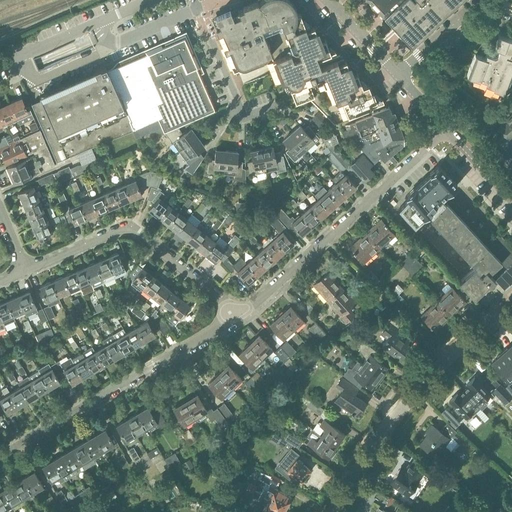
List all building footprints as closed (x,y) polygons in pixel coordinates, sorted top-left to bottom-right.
[(293,8),(291,3),(287,0),(262,0),(260,3),(257,2),(243,7),(244,9),(239,11),(239,10),(238,11),(238,10),(231,12),(230,10),(216,16),(217,19),(213,20),(217,28),(216,28),(218,34),(219,33),(225,46),(223,47),(233,70),(270,54),(281,83),(287,81),(296,103),(309,98),(334,123),(384,104),(382,99),(381,100),(380,97),(375,92),(372,93),(368,84),(367,85),(366,82),(361,77),(359,78),(357,73),(356,73),(355,70),(350,65),(348,66),(346,61),(345,62),(343,58),(341,58),(340,54),(337,55),(334,48),(329,43),(327,44),(325,39),(324,39),(323,36),(318,32),(316,32),(314,27),(312,28),(311,25),(310,25),(309,22),(304,17),(302,18),(300,13),(298,14),(295,7),(293,8)] [(369,0),(383,15),(398,0),(369,0)] [(400,0),(384,15),(412,44),(459,0),(400,0)] [(511,39),(499,35),(495,47),(499,49),(497,55),(494,56),(487,53),(485,57),(475,54),(467,75),(479,80),(480,79),(486,81),(485,84),(493,87),(493,88),(505,93),(511,74),(511,39)] [(216,111),(184,38),(108,71),(106,67),(40,95),(41,99),(31,103),(57,161),(105,142),(106,142),(132,131),(136,138),(139,137),(155,130),(164,134),(165,133),(179,127),(216,111)] [(21,99),(10,104),(16,117),(17,120),(18,120),(32,114),(29,106),(25,108),(21,99)] [(10,104),(0,108),(0,110),(6,123),(7,125),(18,120),(17,120),(16,117),(10,104)] [(349,139),(398,122),(394,113),(391,114),(389,107),(371,113),(372,114),(355,120),(356,122),(349,124),(351,129),(342,132),(345,142),(350,140),(349,139)] [(321,127),(327,120),(319,112),(312,119),(321,127)] [(511,114),(498,127),(509,139),(511,136),(511,114)] [(29,125),(32,132),(38,129),(36,122),(29,125)] [(349,139),(350,140),(359,150),(362,153),(364,152),(374,163),(380,157),(384,162),(405,143),(398,122),(349,139)] [(307,133),(300,125),(292,132),(308,149),(320,139),(311,129),(307,133)] [(197,137),(191,129),(183,135),(179,127),(165,133),(178,151),(197,137)] [(329,148),(334,146),(339,144),(336,135),(334,135),(331,127),(317,132),(329,148)] [(8,145),(5,138),(0,140),(0,149),(7,165),(36,152),(35,151),(46,146),(41,130),(20,139),(14,142),(8,145)] [(294,161),(308,149),(292,132),(283,140),(290,148),(286,152),(294,161)] [(14,142),(20,139),(18,133),(12,136),(14,142)] [(118,149),(121,148),(135,142),(131,133),(109,142),(116,159),(121,157),(118,149)] [(8,145),(14,142),(10,135),(5,137),(5,138),(8,145)] [(192,174),(202,160),(196,153),(204,147),(197,137),(178,151),(189,165),(184,168),(192,174)] [(14,183),(32,176),(55,166),(47,147),(46,146),(35,151),(36,152),(37,155),(8,167),(14,183)] [(344,166),(345,166),(349,162),(339,152),(334,146),(329,148),(331,151),(331,152),(344,166)] [(262,149),(268,172),(277,170),(277,172),(286,170),(283,156),(282,156),(281,151),(274,153),(273,147),(262,149)] [(250,175),(268,172),(262,149),(251,151),(253,161),(247,163),(250,175)] [(88,150),(77,154),(84,171),(95,167),(88,150)] [(225,174),(227,151),(216,150),(215,160),(209,159),(207,172),(225,174)] [(364,180),(373,172),(369,168),(372,165),(362,154),(362,153),(359,150),(352,155),(356,159),(350,164),(364,180)] [(227,151),(225,174),(235,175),(234,178),(246,182),(245,171),(242,171),(243,163),(237,162),(238,152),(227,151)] [(342,171),(345,168),(344,166),(331,152),(327,156),(340,171),(341,171),(342,171)] [(323,169),(318,164),(312,169),(317,175),(323,169)] [(69,166),(58,171),(61,179),(72,174),(69,166)] [(429,212),(432,215),(445,203),(442,199),(448,194),(457,185),(439,166),(430,174),(415,188),(406,197),(408,200),(399,208),(414,224),(424,216),(429,212)] [(151,187),(147,199),(157,174),(149,171),(133,179),(134,181),(123,186),(130,201),(141,196),(139,190),(145,187),(146,185),(151,187)] [(345,175),(342,171),(341,171),(340,171),(332,179),(336,183),(347,195),(356,187),(345,175)] [(40,186),(55,180),(53,174),(38,180),(40,186)] [(148,210),(158,218),(168,204),(163,200),(166,196),(160,191),(161,190),(158,187),(162,176),(157,174),(147,199),(152,201),(154,203),(148,210)] [(190,178),(186,184),(192,188),(195,183),(190,178)] [(72,185),(76,195),(81,193),(76,182),(71,184),(72,185)] [(338,203),(347,195),(336,183),(327,191),(338,203)] [(119,205),(130,201),(123,186),(112,191),(119,205)] [(24,205),(39,198),(34,187),(19,193),(24,205)] [(61,206),(62,206),(67,204),(61,189),(55,192),(61,206)] [(108,210),(119,205),(112,191),(101,195),(108,210)] [(178,200),(183,194),(179,191),(175,197),(178,200)] [(303,200),(307,196),(302,191),(298,194),(303,200)] [(329,211),(338,203),(327,191),(318,199),(329,211)] [(97,215),(108,210),(101,195),(91,200),(97,215)] [(202,202),(206,205),(210,201),(205,197),(202,202)] [(43,209),(39,198),(24,205),(28,216),(43,209)] [(188,207),(192,201),(188,198),(184,204),(188,207)] [(289,202),(294,208),(298,204),(293,199),(289,202)] [(320,219),(329,211),(318,199),(309,207),(320,219)] [(86,220),(97,215),(91,200),(80,205),(86,220)] [(168,204),(158,218),(167,225),(178,212),(181,208),(172,200),(168,204)] [(487,246),(446,202),(445,203),(432,215),(430,217),(471,262),(474,260),(479,265),(475,269),(475,268),(459,281),(474,298),(489,284),(489,285),(495,280),(504,290),(511,283),(511,249),(499,235),(487,246)] [(75,224),(86,220),(80,205),(69,210),(75,224)] [(33,227),(51,219),(47,207),(43,209),(28,216),(33,227)] [(311,227),(320,219),(309,207),(300,215),(311,227)] [(281,208),(275,213),(285,223),(290,218),(281,208)] [(167,225),(177,232),(187,219),(178,212),(167,225)] [(273,239),(284,252),(293,243),(283,232),(287,229),(272,212),(266,218),(277,230),(279,234),(273,239)] [(207,222),(211,216),(207,213),(203,219),(207,222)] [(68,225),(63,214),(51,219),(33,227),(38,238),(40,242),(49,239),(47,234),(53,231),(50,225),(59,221),(62,227),(68,225)] [(290,218),(285,223),(292,232),(296,228),(302,236),(311,227),(300,215),(295,219),(292,216),(290,218)] [(177,232),(186,240),(196,227),(193,224),(187,219),(177,232)] [(216,230),(222,222),(218,219),(212,227),(216,230)] [(367,235),(379,249),(395,235),(381,220),(373,228),(372,228),(373,229),(367,235)] [(186,240),(196,247),(206,234),(209,230),(199,223),(196,227),(186,240)] [(258,230),(263,236),(267,232),(262,226),(258,230)] [(196,247),(205,254),(208,251),(215,242),(208,236),(206,234),(196,247)] [(409,250),(415,244),(406,234),(400,239),(409,250)] [(208,251),(205,254),(215,262),(219,257),(223,260),(232,248),(240,239),(238,237),(235,235),(227,245),(224,248),(215,242),(208,251)] [(249,238),(254,244),(258,240),(253,235),(249,238)] [(364,263),(379,249),(367,235),(361,241),(359,239),(359,240),(351,247),(350,248),(364,263)] [(275,260),(284,252),(273,239),(271,237),(262,245),(264,247),(264,248),(275,260)] [(456,278),(460,274),(429,240),(424,244),(456,278)] [(240,246),(245,252),(249,248),(244,242),(240,246)] [(266,268),(275,260),(264,248),(255,255),(266,268)] [(118,253),(106,258),(113,273),(115,278),(127,273),(118,253)] [(406,270),(416,259),(411,254),(401,264),(406,270)] [(257,276),(266,268),(255,255),(246,264),(257,276)] [(106,258),(95,263),(102,278),(104,283),(115,278),(113,273),(106,258)] [(231,271),(235,267),(227,258),(223,262),(231,271)] [(416,259),(406,270),(413,276),(423,266),(416,259)] [(95,263),(84,268),(91,283),(93,287),(104,283),(102,278),(95,263)] [(248,284),(257,276),(246,264),(238,272),(248,284)] [(80,287),(91,283),(84,268),(74,272),(80,287)] [(142,288),(152,275),(142,268),(132,281),(142,288)] [(364,276),(374,286),(380,280),(370,270),(364,276)] [(69,292),(80,287),(74,272),(63,277),(69,292)] [(328,301),(342,288),(336,282),(337,281),(337,280),(329,272),(330,272),(329,272),(314,285),(328,301)] [(151,296),(161,283),(152,275),(142,288),(151,296)] [(63,277),(51,282),(58,297),(69,292),(63,277)] [(49,306),(50,306),(60,302),(58,297),(51,282),(40,287),(47,302),(49,306)] [(161,303),(171,290),(161,283),(151,296),(161,303)] [(398,284),(391,292),(396,296),(403,289),(398,284)] [(465,304),(466,303),(449,284),(447,284),(442,288),(442,289),(446,293),(437,302),(449,316),(456,310),(457,311),(458,311),(457,311),(465,304)] [(342,288),(328,301),(341,316),(339,318),(345,324),(355,315),(354,315),(349,309),(357,302),(349,294),(349,293),(347,295),(342,288)] [(171,311),(181,298),(171,290),(161,303),(171,311)] [(29,291),(18,296),(24,312),(26,316),(37,311),(35,307),(29,291)] [(121,308),(124,296),(118,295),(115,307),(121,308)] [(13,316),(24,312),(18,296),(7,301),(13,316)] [(124,296),(121,308),(128,309),(130,297),(124,296)] [(181,298),(171,311),(180,318),(190,305),(181,298)] [(7,301),(0,304),(0,315),(2,321),(4,325),(15,321),(13,316),(7,301)] [(310,317),(316,312),(307,301),(301,307),(310,317)] [(443,321),(449,316),(437,302),(422,316),(436,331),(437,330),(436,330),(443,324),(445,323),(443,321)] [(50,306),(49,306),(44,308),(49,319),(55,317),(50,306)] [(131,311),(141,318),(145,313),(135,306),(131,311)] [(281,315),(294,329),(303,320),(291,306),(281,315)] [(41,323),(47,320),(42,309),(37,312),(41,323)] [(130,316),(126,310),(122,313),(126,319),(130,316)] [(283,339),(294,329),(281,315),(271,325),(283,339)] [(400,358),(410,346),(398,337),(402,332),(397,328),(401,322),(394,315),(389,322),(390,322),(382,333),(388,338),(383,345),(400,358)] [(111,319),(115,325),(120,322),(116,316),(111,319)] [(163,335),(171,330),(164,320),(157,324),(163,335)] [(137,327),(145,341),(155,335),(147,321),(137,327)] [(110,329),(106,322),(101,325),(105,331),(110,329)] [(315,323),(309,328),(318,339),(327,336),(315,323)] [(68,330),(71,336),(76,332),(77,334),(82,331),(78,324),(68,330)] [(135,347),(145,341),(137,327),(127,333),(135,347)] [(91,331),(95,337),(99,335),(95,328),(91,331)] [(43,339),(40,333),(34,336),(37,342),(43,339)] [(124,353),(135,347),(127,333),(117,339),(116,339),(124,353)] [(103,341),(106,346),(114,359),(124,353),(116,339),(117,339),(114,334),(103,341)] [(249,345),(263,358),(273,349),(259,335),(249,345)] [(382,379),(386,373),(385,370),(387,368),(376,359),(379,354),(365,343),(362,340),(357,346),(366,359),(362,364),(382,379)] [(74,350),(79,347),(75,341),(70,343),(74,350)] [(280,347),(289,356),(295,351),(286,341),(280,347)] [(253,368),(263,358),(249,345),(239,355),(253,368)] [(507,348),(502,352),(511,364),(511,345),(508,349),(507,348)] [(82,352),(85,358),(94,372),(104,366),(95,352),(92,346),(82,352)] [(106,346),(95,352),(104,366),(114,359),(106,346)] [(283,362),(289,356),(280,347),(274,352),(283,362)] [(498,358),(492,362),(508,381),(511,378),(511,364),(502,352),(497,357),(498,358)] [(59,361),(55,363),(60,373),(64,370),(73,384),(83,378),(75,364),(70,357),(61,363),(59,361)] [(85,358),(75,364),(83,378),(94,372),(85,358)] [(32,360),(28,363),(32,369),(36,366),(32,360)] [(355,360),(343,375),(355,385),(360,379),(371,388),(373,386),(376,386),(382,379),(362,364),(362,365),(355,360)] [(50,366),(49,363),(38,369),(39,370),(41,374),(50,389),(60,383),(56,376),(60,373),(55,363),(50,366)] [(21,375),(26,373),(22,366),(18,369),(21,375)] [(219,375),(232,389),(241,379),(228,366),(219,375)] [(286,379),(293,374),(288,368),(282,374),(286,379)] [(39,395),(50,389),(41,374),(39,370),(29,376),(31,381),(39,395)] [(11,381),(16,379),(12,372),(7,375),(11,381)] [(250,377),(260,387),(265,381),(256,372),(250,377)] [(222,398),(232,389),(219,375),(209,384),(222,398)] [(491,375),(485,380),(494,389),(492,391),(505,404),(511,397),(511,396),(499,384),(491,375)] [(18,382),(20,387),(29,401),(39,395),(31,381),(29,376),(28,376),(18,382)] [(253,393),(260,387),(250,377),(244,383),(253,393)] [(464,391),(480,408),(481,410),(486,405),(482,400),(491,393),(475,377),(467,385),(469,387),(464,391)] [(357,416),(366,403),(351,393),(355,387),(342,378),(336,386),(343,390),(336,400),(340,403),(339,404),(352,413),(351,413),(354,415),(354,414),(357,416)] [(2,390),(5,396),(0,399),(8,413),(19,407),(10,393),(6,387),(2,390)] [(15,390),(10,393),(19,407),(29,401),(20,387),(15,390)] [(467,421),(480,408),(464,391),(460,395),(458,393),(449,402),(467,421)] [(197,395),(186,402),(195,418),(197,421),(200,421),(208,416),(212,421),(214,419),(210,413),(213,411),(212,410),(209,410),(207,411),(197,395)] [(311,400),(307,406),(320,415),(324,409),(311,400)] [(195,418),(186,402),(174,409),(183,425),(195,418)] [(217,408),(225,419),(231,414),(223,403),(217,408)] [(138,413),(147,428),(156,422),(160,428),(167,423),(160,412),(153,416),(148,407),(138,413)] [(210,413),(214,419),(218,424),(219,424),(225,419),(217,408),(213,411),(210,413)] [(136,434),(147,428),(138,413),(127,420),(136,434)] [(345,433),(324,419),(322,423),(320,422),(318,423),(313,429),(316,431),(316,432),(336,445),(345,433)] [(127,420),(116,426),(128,446),(139,439),(136,434),(127,420)] [(457,432),(447,423),(439,431),(431,425),(426,432),(428,434),(420,444),(440,460),(448,449),(444,446),(450,439),(453,437),(457,432)] [(196,441),(188,429),(181,434),(189,446),(196,441)] [(312,429),(307,437),(310,439),(307,442),(329,457),(336,445),(312,429)] [(105,430),(95,436),(104,450),(111,446),(112,448),(118,444),(113,435),(110,437),(105,430)] [(283,432),(280,437),(281,437),(295,446),(298,448),(302,442),(288,433),(288,434),(283,432)] [(471,453),(475,448),(467,440),(458,432),(457,432),(453,437),(462,446),(471,453)] [(95,436),(85,442),(93,457),(104,450),(95,436)] [(292,451),(295,446),(281,437),(277,443),(290,451),(291,452),(292,451)] [(85,442),(75,448),(83,463),(86,468),(96,462),(93,457),(85,442)] [(151,459),(161,453),(158,447),(148,454),(151,459)] [(76,474),(86,468),(83,463),(75,448),(64,454),(73,469),(76,474)] [(135,461),(140,458),(134,448),(129,451),(135,461)] [(483,455),(476,449),(472,453),(479,460),(483,455)] [(229,450),(226,458),(240,462),(242,453),(229,450)] [(295,475),(301,480),(310,469),(302,463),(305,460),(299,456),(292,451),(291,452),(290,451),(277,467),(291,479),(295,475)] [(165,460),(171,470),(168,464),(178,458),(176,453),(165,460)] [(64,454),(54,460),(62,475),(65,480),(76,474),(73,469),(64,454)] [(124,467),(129,464),(123,454),(118,457),(124,467)] [(168,464),(171,470),(182,463),(178,458),(168,464)] [(190,459),(182,464),(185,469),(192,469),(195,468),(190,459)] [(52,481),(57,478),(60,483),(65,480),(62,475),(54,460),(43,467),(52,481)] [(423,473),(409,464),(406,469),(401,466),(403,468),(400,472),(398,471),(389,484),(408,496),(423,473)] [(423,474),(431,479),(435,472),(428,467),(423,474)] [(24,478),(32,493),(43,487),(34,472),(24,478)] [(116,472),(106,478),(109,483),(120,477),(116,472)] [(271,476),(261,472),(258,479),(266,484),(260,494),(269,499),(269,500),(274,503),(276,501),(282,505),(282,506),(285,508),(291,497),(275,488),(278,485),(281,479),(272,474),(271,476)] [(100,491),(103,496),(113,490),(109,483),(106,478),(106,477),(102,480),(106,487),(100,491)] [(24,478),(14,484),(22,498),(32,493),(24,478)] [(255,490),(248,486),(242,483),(237,491),(244,495),(246,491),(253,494),(255,490)] [(14,484),(3,490),(12,505),(15,510),(25,504),(22,499),(22,498),(14,484)] [(3,490),(0,492),(0,508),(2,511),(1,511),(12,511),(15,511),(14,510),(15,510),(12,505),(3,490)] [(78,501),(89,495),(85,490),(75,496),(78,501)] [(113,490),(103,496),(107,502),(117,496),(113,490)] [(62,504),(67,501),(61,491),(56,494),(62,504)] [(274,503),(269,500),(269,499),(260,494),(258,498),(266,503),(262,509),(263,510),(261,511),(282,511),(285,508),(282,506),(282,505),(276,501),(274,503)] [(53,509),(58,506),(52,496),(47,499),(53,509)] [(385,505),(394,510),(399,502),(390,498),(385,505)]
